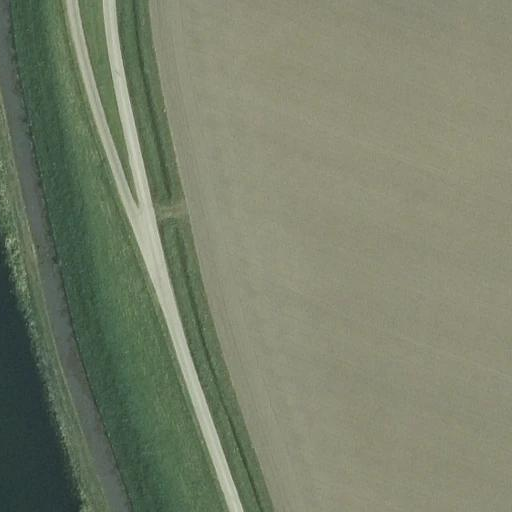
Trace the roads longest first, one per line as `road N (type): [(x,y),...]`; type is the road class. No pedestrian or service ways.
road 1 (unclassified): [(154,270),(82,61),(71,0)]
road 2 (unclassified): [(154,270),(107,0)]
road 3 (unclassified): [(237,511),(154,270)]
